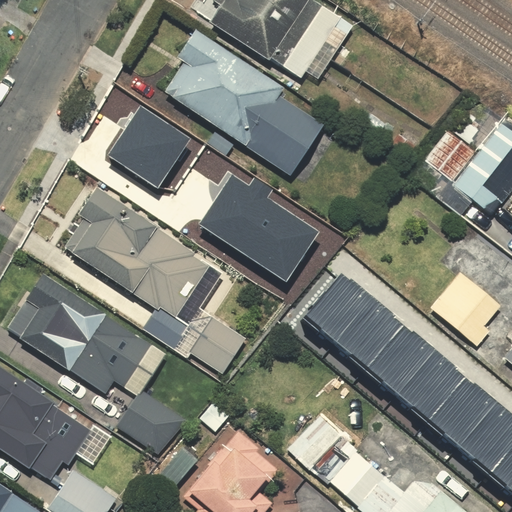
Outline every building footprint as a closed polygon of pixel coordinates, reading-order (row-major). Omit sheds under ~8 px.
[(321,0),(222,0),(227,3),(215,21),(305,80),(311,71),(322,79),(344,48),(330,38),(345,16),(321,0)] [(169,89),(250,142),(253,138),(299,168),(330,121),(286,92),(291,85),(200,25),(181,54),(189,59),(169,89)] [(508,114),(480,92),(430,158),(424,153),(410,172),(461,211),(473,196),(496,214),(511,193),(511,129),(502,122),(508,114)] [(131,128),(111,158),(123,166),(120,171),(211,233),(235,198),(218,187),(234,164),(222,156),(224,153),(153,105),(135,130),(131,128)] [(421,145),(402,130),(387,148),(407,163),(421,145)] [(104,181),(86,210),(91,213),(67,250),(158,308),(161,303),(180,315),(183,311),(195,319),(226,272),(197,253),(200,249),(161,224),(164,220),(104,181)] [(308,225),(274,223),(272,247),(307,249),(308,225)] [(297,272),(268,250),(256,267),(285,289),(297,272)] [(486,320),(503,301),(468,268),(435,304),(480,345),(495,329),(486,320)] [(11,326),(109,392),(118,379),(140,394),(170,350),(49,269),(11,326)] [(250,336),(217,314),(191,353),(226,373),(250,336)] [(116,433),(0,357),(0,446),(52,481),(66,459),(72,463),(80,451),(97,462),(116,433)] [(455,393),(439,412),(455,425),(448,434),(511,488),(511,398),(493,383),(472,408),(455,393)] [(191,415),(147,387),(123,425),(165,451),(191,415)] [(381,467),(344,437),(348,432),(322,411),(298,441),(294,438),(287,446),(367,511),(479,511),(415,459),(410,465),(393,452),(381,467)] [(205,456),(212,462),(194,484),(227,511),(267,511),(277,501),(262,489),(280,467),(259,450),(263,446),(241,427),(227,444),(220,438),(205,456)] [(202,457),(187,444),(153,479),(167,493),(202,457)] [(111,511),(121,495),(73,467),(50,506),(60,511),(111,511)] [(0,511),(52,511),(53,511),(0,476),(0,511)]
